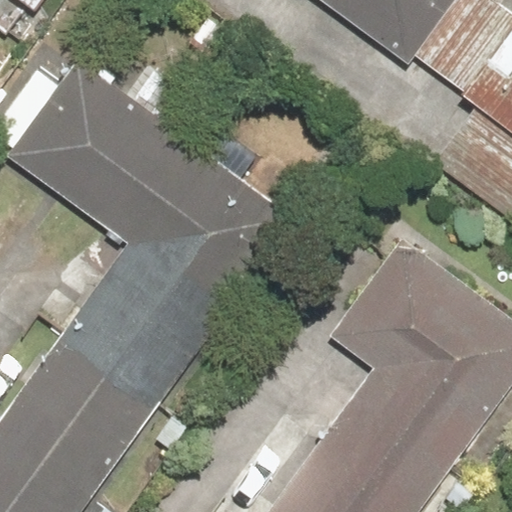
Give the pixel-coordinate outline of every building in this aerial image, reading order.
[(21,0),(33,9),(39,0),(21,0)] [(344,21),(409,68),(458,0),(298,0),(289,14),(328,43),(344,21)] [(508,78),(484,108),(511,130),(511,28),(486,61),(508,78)] [(71,62),(5,157),(125,242),(78,309),(53,292),(36,317),(61,334),(0,420),(0,511),(76,511),(286,212),(71,62)] [(511,316),(410,235),(331,334),(373,368),(317,438),(293,418),(217,511),(421,511),(511,399),(511,316)]
